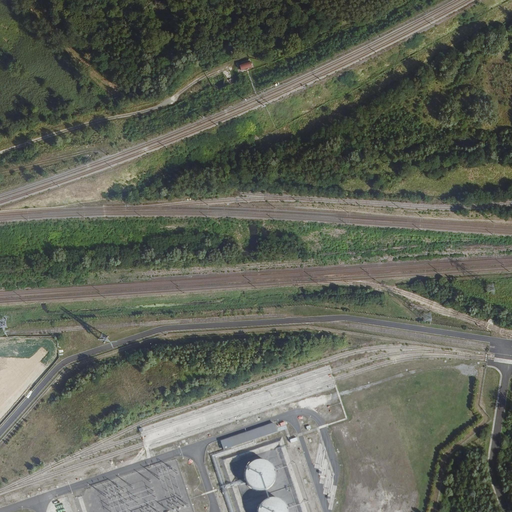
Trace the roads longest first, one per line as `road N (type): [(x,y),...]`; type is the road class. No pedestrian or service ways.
road 1 (track): [(276,41),(158,107),(0,153)]
road 2 (track): [(511,16),(288,140)]
